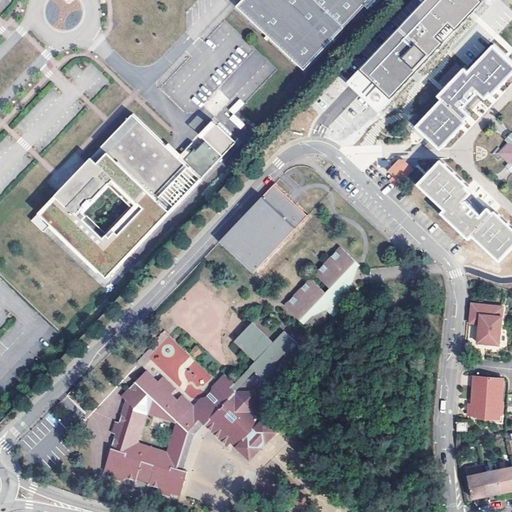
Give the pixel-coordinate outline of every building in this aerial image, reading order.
[(366,0),(237,0),(234,4),(301,69),(366,0)] [(481,0),(443,0),(368,78),(390,99),(414,74),(483,1),(481,0)] [(511,61),(495,45),(468,73),(465,70),(439,97),(443,100),(417,127),(440,150),(467,123),(465,121),(456,113),(461,108),(476,92),(482,86),(490,94),(492,96),(511,75),(511,61)] [(482,86),(476,92),(484,100),(490,94),(482,86)] [(239,98),(229,109),(234,114),(245,104),(239,98)] [(456,113),(465,121),(470,116),(461,108),(456,113)] [(198,177),(131,111),(83,161),(87,164),(41,211),(50,220),(105,273),(122,256),(120,255),(165,208),(167,210),(198,177)] [(234,114),(229,119),(240,129),(245,124),(234,114)] [(233,141),(210,119),(201,129),(224,150),(233,141)] [(511,133),(505,140),(508,143),(501,150),(498,147),(492,154),(499,160),(502,157),(509,164),(506,167),(511,173),(511,133)] [(389,179),(397,187),(414,170),(403,160),(399,160),(388,170),(393,175),(389,179)] [(83,161),(29,218),(41,230),(50,220),(41,211),(87,164),(83,161)] [(418,185),(445,210),(442,214),(469,239),(472,236),(500,262),(511,248),(511,228),(495,213),(493,214),(486,222),(480,216),(464,200),(459,196),(467,188),(468,187),(442,161),(418,185)] [(277,186),(222,241),(255,274),(310,219),(277,186)] [(459,196),(464,200),(471,193),(467,188),(459,196)] [(486,222),(493,214),(487,208),(480,216),(486,222)] [(342,246),(316,274),(332,289),(358,262),(342,246)] [(327,294),(301,321),(305,325),(312,317),(320,314),(328,311),(337,306),(339,304),(343,301),(347,297),(350,292),(353,286),(356,277),(360,267),(362,265),(358,262),(332,289),(327,294)] [(311,279),(285,306),(301,321),(327,294),(311,279)] [(502,307),(471,302),(468,322),(478,323),(478,326),(476,342),(498,345),(502,307)] [(303,349),(284,332),(274,343),(252,323),(234,341),(255,361),(250,368),(249,368),(240,379),(245,383),(254,372),(268,385),(280,374),(272,366),(283,354),(291,361),(303,349)] [(197,345),(190,352),(196,358),(203,351),(197,345)] [(218,401),(240,379),(230,369),(212,387),(212,389),(212,390),(211,391),(211,392),(210,394),(218,401)] [(148,485),(160,489),(159,492),(170,496),(172,493),(181,496),(188,472),(184,471),(178,469),(189,431),(216,404),(207,396),(204,398),(201,399),(194,407),(182,396),(177,401),(171,394),(175,390),(163,378),(158,382),(147,371),(122,397),(126,401),(119,423),(116,422),(113,433),(116,434),(105,471),(113,474),(112,477),(124,481),(125,478),(137,482),(138,478),(149,482),(148,485)] [(473,405),(469,404),(468,416),(478,417),(478,419),(490,420),(490,415),(500,415),(502,415),(503,404),(501,403),(503,379),(474,377),(473,397),(474,398),(474,402),(473,405)] [(236,392),(245,383),(240,379),(218,401),(210,394),(209,395),(208,396),(207,396),(216,404),(189,431),(178,469),(184,471),(195,435),(205,425),(236,392)] [(249,461),(261,449),(259,447),(264,442),(266,444),(277,432),(256,413),(255,399),(249,392),(236,392),(205,425),(228,448),(232,443),(249,461)] [(467,423),(457,423),(457,431),(467,431),(467,423)] [(488,496),(484,474),(482,465),(467,468),(472,499),(477,498),(488,496)] [(511,491),(511,468),(499,471),(503,493),(511,491)] [(499,471),(484,474),(488,496),(498,494),(503,493),(499,471)] [(347,511),(349,504),(318,496),(314,511),(347,511)]
